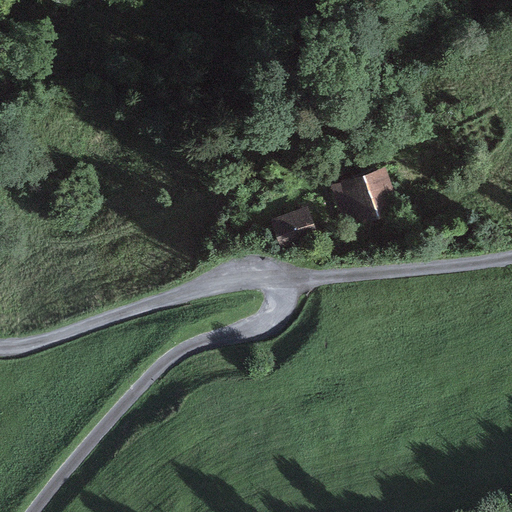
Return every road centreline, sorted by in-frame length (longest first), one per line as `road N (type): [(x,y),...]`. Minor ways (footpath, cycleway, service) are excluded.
road 1 (track): [(288,279),(266,320),(188,349),(148,378),(33,511)]
road 2 (residential): [(0,348),(227,282),(288,279)]
road 3 (residential): [(511,258),(288,279)]
